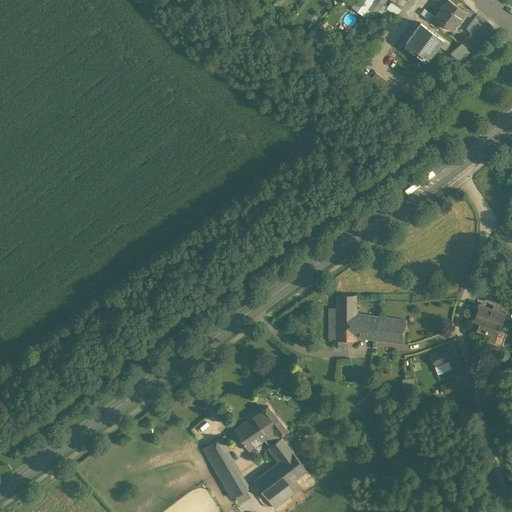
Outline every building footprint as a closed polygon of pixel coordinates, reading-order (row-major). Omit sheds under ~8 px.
[(369,0),(356,0),(352,7),(363,15),(372,2),(369,0)] [(377,15),(386,0),(375,0),(368,9),(377,15)] [(400,6),(392,0),(387,7),(396,13),(400,6)] [(449,0),(448,0),(435,18),(452,30),(466,12),(449,0)] [(474,18),(466,29),(471,34),(482,24),(474,18)] [(445,40),(421,22),(406,43),(430,60),(445,40)] [(461,43),(450,53),(456,59),(449,65),(452,68),(469,52),(461,43)] [(383,93),(391,83),(376,72),(369,82),(383,93)] [(417,82),(413,78),(396,93),(400,98),(417,82)] [(500,298),(488,288),(484,299),(498,304),(500,298)] [(356,294),(337,294),(337,305),(337,339),(337,347),(348,347),(348,339),(356,339),(356,336),(356,312),(358,312),(358,307),(356,307),(356,294)] [(498,304),(484,299),(482,305),(496,310),(497,307),(500,308),(501,305),(498,304)] [(482,305),(480,304),(474,320),(480,323),(478,330),(491,334),(489,340),(495,342),(505,313),(499,311),(500,308),(497,307),(496,310),(482,305)] [(337,305),(329,305),(328,340),(337,339),(337,305)] [(358,312),(356,312),(356,336),(375,339),(379,316),(358,312)] [(379,316),(375,339),(383,340),(387,317),(379,316)] [(405,319),(387,317),(383,340),(402,343),(405,319)] [(452,345),(430,354),(435,366),(448,360),(457,357),(452,345)] [(457,357),(448,360),(453,372),(462,368),(457,357)] [(457,382),(444,384),(445,393),(458,391),(457,382)] [(287,429),(268,405),(260,411),(276,431),(280,436),(281,435),(287,429)] [(260,411),(235,428),(249,450),(265,439),(276,431),(260,411)] [(276,431),(265,439),(270,445),(282,437),(281,435),(280,436),(276,431)] [(232,446),(225,434),(219,438),(226,450),(232,446)] [(282,437),(270,445),(280,459),(292,450),(282,437)] [(226,450),(219,438),(203,447),(232,497),(246,489),(249,487),(226,450)] [(280,459),(254,479),(255,481),(254,481),(255,482),(256,482),(268,499),(296,478),(307,470),(292,450),(280,459)] [(206,459),(202,451),(197,454),(202,462),(206,459)] [(296,478),(268,499),(274,507),(301,486),(296,478)] [(246,489),(232,497),(237,504),(250,496),(246,489)]
